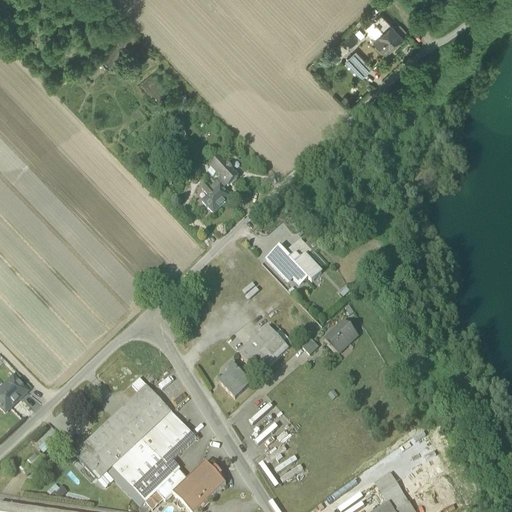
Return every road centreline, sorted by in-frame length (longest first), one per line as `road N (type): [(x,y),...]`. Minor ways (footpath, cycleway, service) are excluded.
road 1 (unclassified): [(150,317),(428,47)]
road 2 (unclassified): [(271,511),(150,317)]
road 3 (unclassified): [(0,457),(150,317)]
